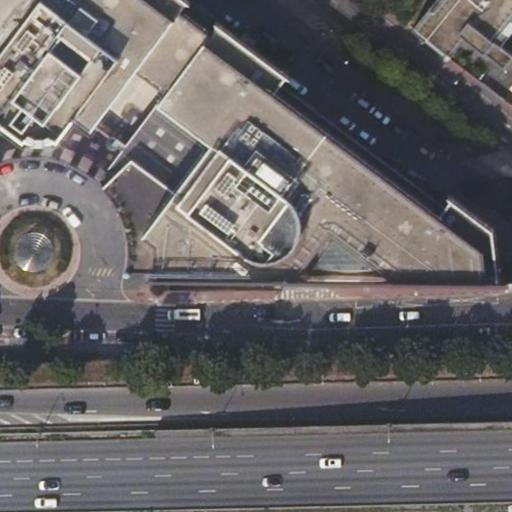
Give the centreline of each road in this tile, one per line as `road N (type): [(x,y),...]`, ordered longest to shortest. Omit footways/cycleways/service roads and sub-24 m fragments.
road 1 (trunk): [(511,468),(0,479)]
road 2 (trunk): [(511,393),(0,402)]
road 3 (residential): [(511,321),(0,312)]
road 4 (residential): [(480,113),(344,0)]
